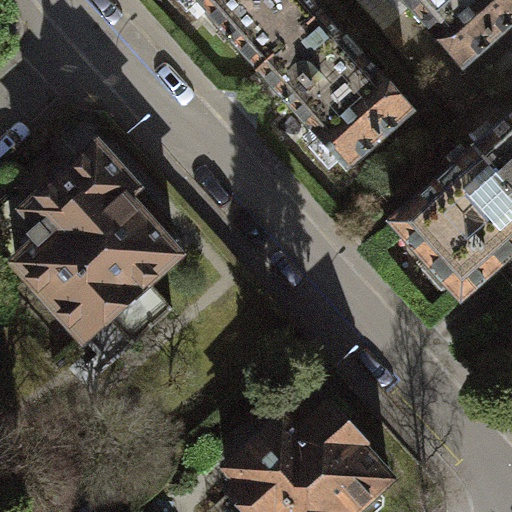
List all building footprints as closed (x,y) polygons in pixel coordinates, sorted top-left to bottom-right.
[(319,0),(200,0),(349,167),(415,108),(319,0)] [(511,23),(511,0),(402,0),(462,67),(511,23)] [(511,117),(481,146),(501,169),(508,176),(511,181),(511,117)] [(47,233),(13,264),(83,341),(107,319),(131,347),(176,307),(158,287),(194,256),(136,190),(145,182),(107,139),(63,177),(52,165),(24,190),(34,202),(25,210),(47,233)] [(501,169),(481,146),(393,222),(459,298),(511,252),(511,181),(508,176),(501,169)] [(25,210),(34,202),(24,190),(16,181),(0,196),(0,249),(13,264),(47,233),(25,210)] [(233,477),(224,484),(248,511),(358,511),(406,470),(333,388),(304,414),(293,402),(222,465),(233,477)]
